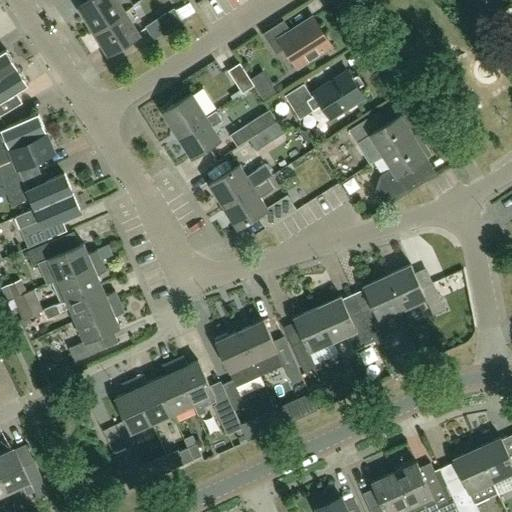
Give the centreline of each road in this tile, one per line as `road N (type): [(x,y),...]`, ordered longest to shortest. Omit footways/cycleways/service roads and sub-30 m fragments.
road 1 (residential): [(98,119),(182,269),(202,277),(470,196)]
road 2 (tertiary): [(253,475),(449,385),(492,377)]
road 3 (residential): [(98,119),(276,0)]
road 4 (residential): [(492,377),(470,196)]
road 5 (residential): [(19,0),(98,119)]
